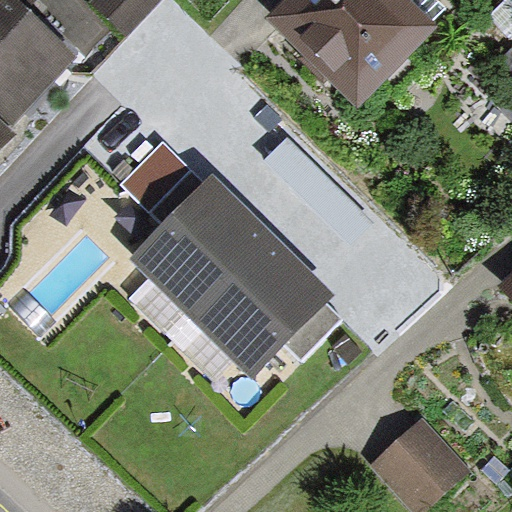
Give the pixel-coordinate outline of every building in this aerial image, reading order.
[(31,0),(0,0),(0,124),(51,73),(11,33),(38,6),(31,0)] [(95,0),(92,4),(115,27),(142,0),(95,0)] [(436,25),(410,0),(284,0),(266,19),(356,106),(436,25)] [(360,245),(377,222),(283,153),(265,176),(360,245)] [(140,272),(187,322),(268,242),(200,171),(150,219),(172,241),(140,272)] [(268,242),(187,322),(232,365),(262,336),(306,382),(357,332),(268,242)] [(420,511),(467,470),(422,420),(369,467),(409,511),(420,511)]
